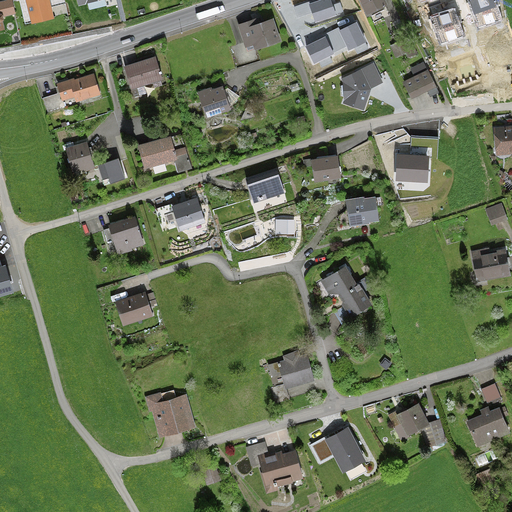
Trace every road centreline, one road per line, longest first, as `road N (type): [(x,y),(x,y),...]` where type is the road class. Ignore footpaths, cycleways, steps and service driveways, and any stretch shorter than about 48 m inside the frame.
road 1 (residential): [(13,235),(365,127),(511,106)]
road 2 (residential): [(511,353),(151,459),(105,460)]
road 3 (secondary): [(0,69),(63,57),(237,0)]
road 4 (residential): [(13,235),(65,407),(105,460)]
